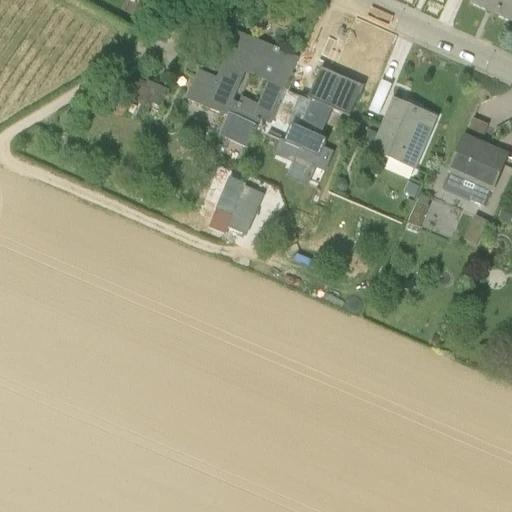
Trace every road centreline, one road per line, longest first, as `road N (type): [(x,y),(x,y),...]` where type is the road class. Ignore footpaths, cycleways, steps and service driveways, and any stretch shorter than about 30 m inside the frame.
road 1 (track): [(0,138),(168,38)]
road 2 (residential): [(511,71),(354,0)]
